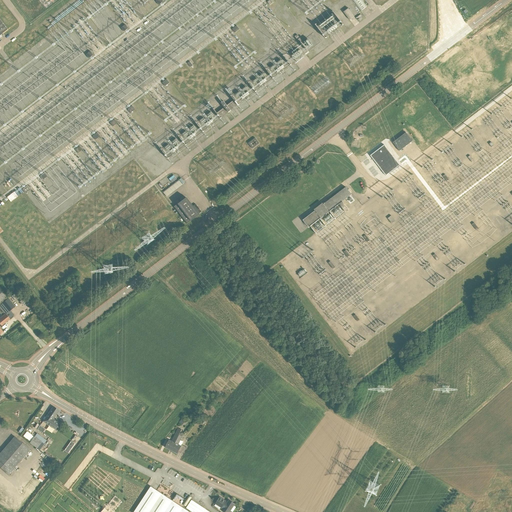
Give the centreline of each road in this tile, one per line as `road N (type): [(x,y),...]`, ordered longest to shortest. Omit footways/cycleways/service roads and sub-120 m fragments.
road 1 (tertiary): [(42,357),(505,0)]
road 2 (tertiary): [(283,511),(48,396)]
